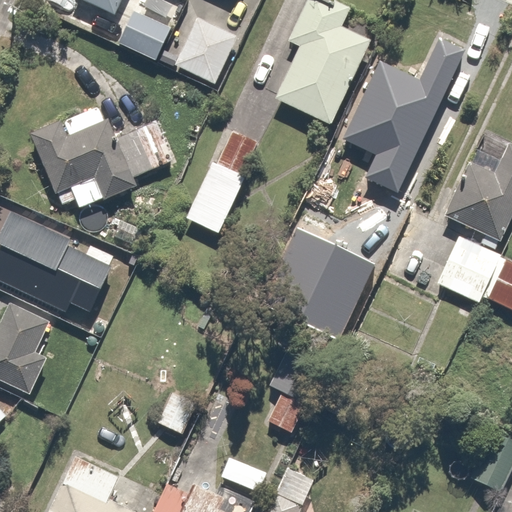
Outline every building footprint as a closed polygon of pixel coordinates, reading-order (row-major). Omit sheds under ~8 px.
[(87,0),(120,16),(127,0),(87,0)] [(352,9),(332,0),(307,0),(288,42),(302,49),(277,101),(333,128),(375,40),(344,25),(352,9)] [(175,33),(134,12),(116,48),(157,68),(175,33)] [(242,40),(199,18),(173,68),(216,91),(242,40)] [(425,145),(469,51),(440,38),(421,79),(381,60),(362,100),(392,115),(386,126),(425,145)] [(67,119),(33,133),(58,197),(72,191),(79,208),(135,186),(110,124),(74,138),(67,119)] [(266,148),(234,131),(186,221),(218,238),(266,148)] [(503,239),(511,219),(511,145),(499,174),(468,160),(445,215),(503,239)] [(425,175),(377,150),(340,223),(388,248),(425,175)] [(511,262),(506,259),(486,302),(511,314),(511,262)] [(0,355),(25,371),(48,334),(32,324),(47,299),(12,278),(0,297),(0,355)] [(366,292),(348,282),(336,306),(354,315),(366,292)] [(321,365),(283,349),(265,392),(302,408),(321,365)] [(63,391),(27,376),(17,399),(52,415),(63,391)] [(201,408),(172,391),(154,423),(183,439),(201,408)] [(0,425),(10,415),(0,406),(0,425)] [(501,494),(511,469),(511,440),(492,432),(470,480),(501,494)] [(129,511),(109,503),(121,479),(79,460),(54,511),(129,511)] [(230,511),(221,507),(225,498),(194,483),(180,511),(230,511)]
